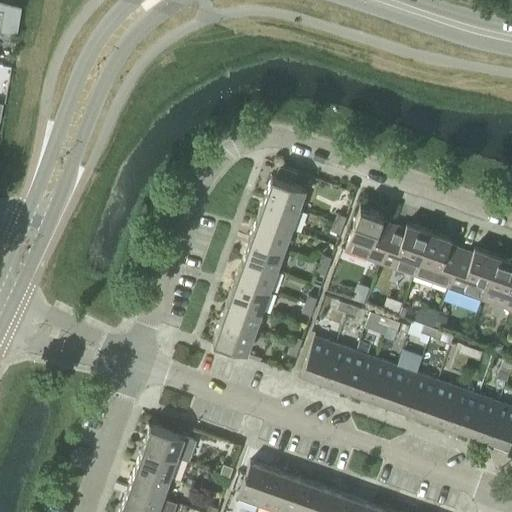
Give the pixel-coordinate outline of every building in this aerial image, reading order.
[(297,172),(279,165),(275,176),(293,183),(297,172)] [(305,187),(293,183),(275,176),(272,175),(264,197),(298,209),(305,187)] [(290,229),(298,209),(264,197),(257,217),(290,229)] [(380,262),(393,224),(381,220),(383,215),(360,207),(345,250),(380,262)] [(337,214),(335,222),(343,225),(346,217),(337,214)] [(283,249),(290,229),(257,217),(249,237),(283,249)] [(340,233),(343,225),(335,222),(332,230),(340,233)] [(414,274),(429,231),(406,223),(404,228),(393,224),(380,262),(414,274)] [(448,286),(461,248),(449,244),(451,239),(429,231),(414,274),(448,286)] [(276,270),(283,249),(249,237),(242,258),(276,270)] [(482,298),(496,255),(474,247),(472,252),(461,248),(448,286),(482,298)] [(323,255),(320,262),(328,265),(331,257),(323,255)] [(511,309),(511,260),(496,255),(482,298),(511,309)] [(269,290),(276,270),(242,258),(235,278),(269,290)] [(325,274),(328,265),(320,262),(317,271),(325,274)] [(261,310),(269,290),(235,278),(227,298),(261,310)] [(308,295),(305,303),(314,306),(317,298),(308,295)] [(254,331),(261,310),(227,298),(220,319),(254,331)] [(346,312),(349,304),(340,300),(337,309),(346,312)] [(311,314),(314,306),(305,303),(303,311),(311,314)] [(359,307),(349,304),(346,312),(356,315),(359,307)] [(387,326),(390,318),(380,315),(377,323),(387,326)] [(400,322),(390,318),(387,326),(397,330),(400,322)] [(246,352),(254,331),(220,319),(213,340),(246,352)] [(430,335),(433,327),(423,324),(420,332),(430,335)] [(440,339),(443,330),(433,327),(430,335),(440,339)] [(294,336),(291,344),(299,347),(302,339),(294,336)] [(321,379),(334,343),(314,336),(301,372),(321,379)] [(342,386),(355,350),(334,343),(321,379),(342,386)] [(296,355),(299,347),(291,344),(288,352),(296,355)] [(469,355),(472,347),(462,344),(459,352),(469,355)] [(482,351),(472,347),(469,355),(479,359),(482,351)] [(421,356),(401,349),(396,365),(416,372),(421,356)] [(362,394),(375,357),(355,350),(342,386),(362,394)] [(382,401),(395,365),(375,357),(362,394),(382,401)] [(510,370),(511,363),(511,361),(503,358),(500,366),(510,370)] [(403,408),(416,372),(396,365),(395,365),(382,401),(403,408)] [(423,415),(436,379),(416,372),(403,408),(423,415)] [(443,423),(456,386),(436,379),(423,415),(443,423)] [(464,430),(477,393),(456,386),(443,423),(464,430)] [(484,437),(497,401),(477,393),(464,430),(484,437)] [(511,431),(511,405),(497,401),(484,437),(507,445),(511,431)] [(150,423),(143,444),(177,456),(188,460),(195,439),(150,423)] [(169,477),(177,456),(143,444),(135,465),(169,477)] [(257,504),(270,468),(250,460),(237,497),(257,504)] [(179,461),(174,474),(191,480),(196,466),(179,461)] [(232,467),(224,464),(221,472),(230,475),(232,467)] [(162,497),(169,477),(135,465),(128,485),(162,497)] [(278,511),(291,475),(270,468),(257,504),(278,511)] [(230,475),(221,472),(218,481),(227,484),(230,475)] [(280,511),(300,511),(311,482),(291,475),(278,511),(280,511)] [(323,511),(331,489),(311,482),(300,511),(323,511)] [(139,511),(156,511),(162,497),(128,485),(121,505),(139,511)] [(346,511),(352,497),(331,489),(323,511),(346,511)] [(369,511),(372,504),(352,497),(346,511),(369,511)]
